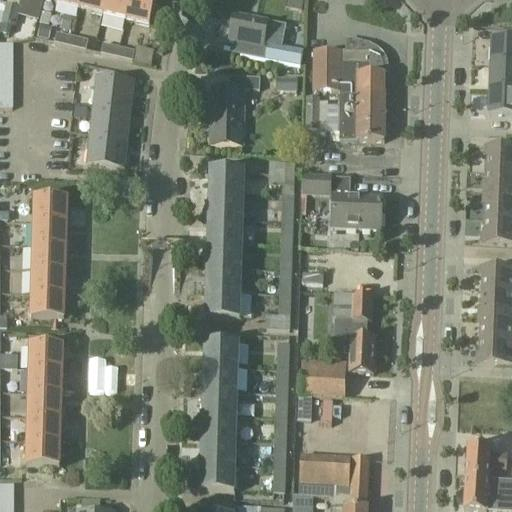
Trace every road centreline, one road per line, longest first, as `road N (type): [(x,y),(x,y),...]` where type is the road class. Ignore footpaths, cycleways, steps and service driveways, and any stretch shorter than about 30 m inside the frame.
road 1 (residential): [(150,511),(159,185),(167,69),(184,0)]
road 2 (tertiary): [(418,511),(439,0)]
